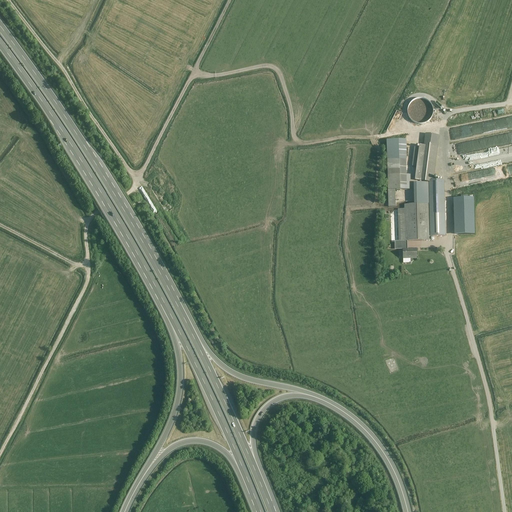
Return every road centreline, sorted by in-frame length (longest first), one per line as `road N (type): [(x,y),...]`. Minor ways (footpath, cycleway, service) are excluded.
road 1 (track): [(135,179),(197,71),(277,67),(302,144),(377,137)]
road 2 (motorway): [(174,297),(97,164),(0,27)]
road 3 (track): [(0,450),(87,278),(87,219),(135,179)]
road 4 (motorway): [(0,44),(62,129),(164,302)]
road 5 (track): [(135,179),(7,0)]
road 6 (motorway): [(164,302),(255,496)]
road 7 (motorway): [(259,476),(174,297)]
road 8 (motorway): [(321,400),(228,371),(174,297)]
road 9 (residential): [(469,328),(505,511)]
road 10 (motorway): [(164,302),(181,374),(171,424),(146,473)]
road 11 (motorway): [(146,473),(181,443),(212,443),(255,496)]
road 12 (motorway): [(407,511),(380,448),(321,400)]
road 13 (motorway): [(259,476),(252,437),(259,414),(287,397),(321,400)]
